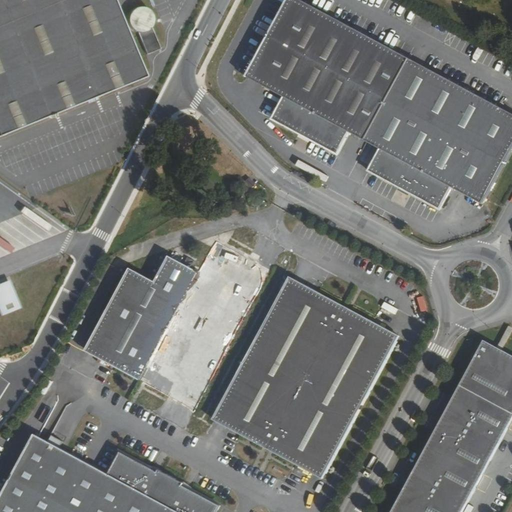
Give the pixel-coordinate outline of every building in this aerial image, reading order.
[(113,0),(0,0),(0,134),(47,115),(52,118),(55,112),(145,75),(113,0)] [(385,133),(378,146),(381,147),(369,169),(440,207),(451,187),(482,202),(511,146),(511,113),(303,0),(287,0),(247,75),(286,96),(274,117),(338,153),(350,131),(365,139),(371,127),(385,133)] [(147,53),(162,47),(153,25),(153,19),(152,12),(148,7),(141,5),(134,7),(130,11),(129,16),(130,24),(138,30),(147,53)] [(365,139),(378,146),(385,133),(371,127),(365,139)] [(102,359),(184,404),(188,398),(200,406),(243,328),(276,267),(218,236),(201,270),(172,255),(162,275),(159,280),(132,267),(92,344),(91,346),(106,353),(102,359)] [(292,277),(259,339),(218,414),(232,423),(230,428),(312,472),(315,466),(327,473),(347,436),(374,385),(398,341),(402,335),(388,329),(306,284),(292,277)] [(0,308),(2,313),(21,306),(11,282),(0,285),(0,308)] [(418,299),(423,312),(429,309),(423,296),(418,299)] [(511,326),(511,325),(506,322),(496,342),(501,345),(502,346),(511,326)] [(501,345),(496,342),(484,336),(482,340),(499,349),(501,345)] [(461,511),(511,417),(511,351),(502,346),(501,345),(499,349),(482,340),(458,383),(460,384),(449,405),(452,407),(446,418),(443,417),(417,466),(420,467),(414,477),(410,476),(391,511),(461,511)] [(106,353),(91,346),(88,352),(102,359),(106,353)] [(184,404),(197,413),(200,406),(188,398),(184,404)] [(232,423),(218,414),(215,421),(230,428),(232,423)] [(37,429),(33,434),(58,448),(61,444),(37,429)] [(216,511),(219,506),(221,503),(184,482),(185,480),(162,467),(161,468),(160,470),(123,449),(110,471),(61,444),(58,448),(33,434),(23,452),(0,494),(0,511),(216,511)] [(315,466),(312,472),(324,480),(327,473),(315,466)]
